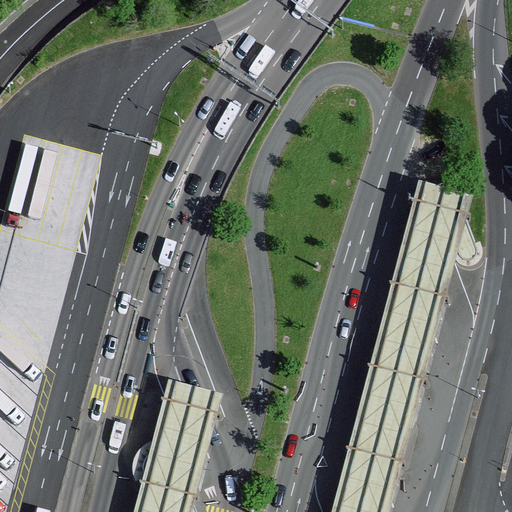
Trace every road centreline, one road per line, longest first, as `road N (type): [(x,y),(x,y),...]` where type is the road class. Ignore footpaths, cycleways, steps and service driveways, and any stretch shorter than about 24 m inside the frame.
road 1 (motorway): [(287,511),(359,247),(449,0)]
road 2 (motorway): [(424,511),(504,267),(491,0)]
road 3 (motorway): [(274,45),(215,93),(166,175),(136,258),(71,511)]
road 4 (motorway): [(173,268),(149,320),(99,511)]
road 5 (motorway): [(173,268),(166,341),(228,511)]
road 6 (motorway): [(274,45),(215,160),(173,268)]
